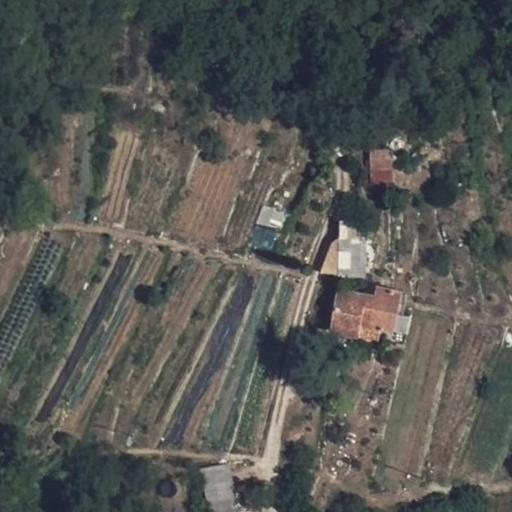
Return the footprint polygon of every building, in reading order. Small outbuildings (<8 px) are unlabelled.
[(379,144),(363,154),(373,171),(389,161),(379,144)] [(260,206),(257,224),(283,228),(286,211),(260,206)] [(346,224),(336,271),(362,278),(370,244),(360,241),(362,227),(346,224)] [(273,248),(275,231),(255,228),(253,245),(273,248)] [(389,270),(392,255),(382,252),(378,266),(389,270)] [(363,284),(360,296),(371,299),(374,286),(363,284)] [(336,296),(338,321),(376,328),(388,330),(394,291),(374,286),(371,299),(360,296),(337,291),(336,296)] [(336,332),(375,340),(376,328),(338,321),(336,332)] [(203,468),(208,511),(234,511),(229,465),(203,468)]
